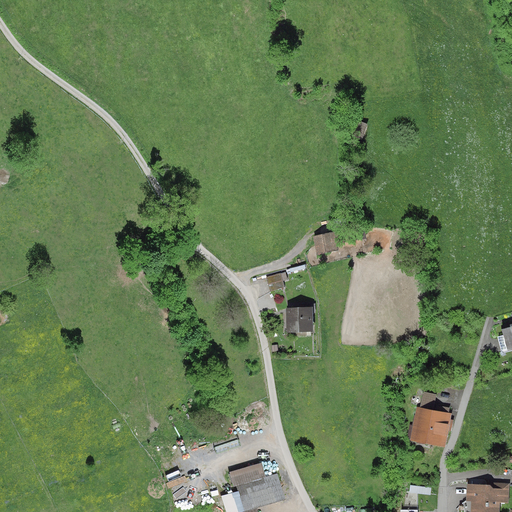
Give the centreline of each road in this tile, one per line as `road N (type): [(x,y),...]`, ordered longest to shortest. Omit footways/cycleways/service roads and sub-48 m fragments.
road 1 (track): [(248,295),(183,232),(105,115),(31,60),(0,21)]
road 2 (residential): [(310,511),(279,436),(248,295)]
road 3 (residential): [(440,511),(448,449),(489,322)]
